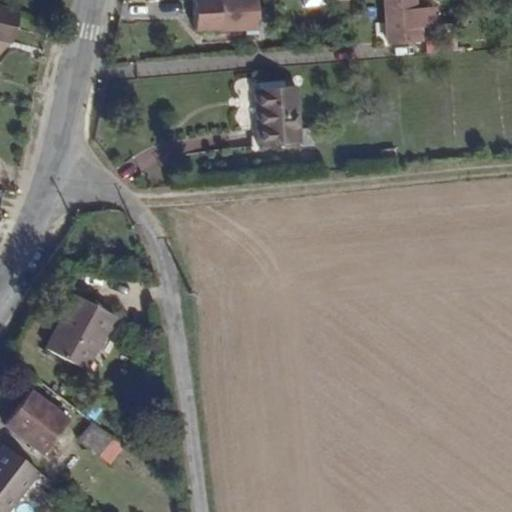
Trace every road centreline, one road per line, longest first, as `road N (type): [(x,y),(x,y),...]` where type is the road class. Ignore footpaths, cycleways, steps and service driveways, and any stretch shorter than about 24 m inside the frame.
road 1 (residential): [(57,160),(149,215),(174,295),(200,511)]
road 2 (track): [(149,215),(511,176)]
road 3 (unknown): [(80,66),(356,52)]
road 4 (residential): [(57,160),(95,0)]
road 5 (residential): [(0,288),(39,225),(57,160)]
